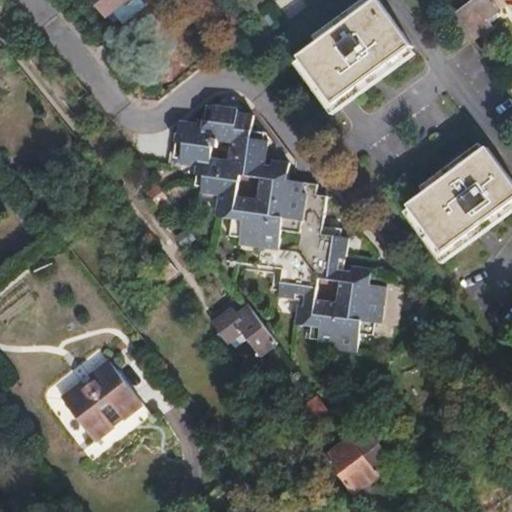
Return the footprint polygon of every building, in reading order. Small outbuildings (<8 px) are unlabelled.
[(92,0),(108,20),(113,16),(120,25),(144,7),(140,2),(143,0),(92,0)] [(380,0),(378,0),(301,57),(336,105),(415,47),(380,0)] [(486,0),(470,0),(452,14),(470,36),(497,14),(486,0)] [(511,0),(502,0),(511,12),(511,0)] [(226,113),(207,111),(204,131),(204,134),(192,132),(193,130),(180,128),(175,165),(182,166),(182,170),(199,172),(196,191),(204,192),(203,197),(222,200),(219,222),(236,225),(234,242),(243,243),(242,249),(263,251),(260,275),(276,278),(274,294),(283,296),(282,302),(302,305),(299,327),(313,329),(311,344),(320,346),(319,351),(354,356),(357,340),(372,342),(374,328),(378,329),(383,292),(367,291),(369,275),(349,272),(349,277),(346,297),(338,296),(337,309),(321,307),(321,310),(313,309),(313,306),(315,291),(312,291),(314,281),(323,282),(323,285),(340,286),(341,276),(345,242),(339,241),(339,233),(326,232),(327,218),(305,215),(307,200),(303,199),(304,187),(288,186),(290,170),(273,168),(269,193),(262,192),(261,205),(253,204),(253,207),(238,205),(238,203),(239,195),(236,192),(236,189),(238,187),(240,185),(241,180),(242,177),(250,178),(249,181),(264,183),(266,167),(269,147),(264,146),(265,139),(252,137),(254,122),(239,120),(231,119),(226,113)] [(511,177),(490,148),(411,206),(446,253),(511,205),(511,177)] [(264,183),(262,192),(269,193),(273,168),(266,167),(264,183)] [(156,187),(144,196),(153,208),(165,198),(156,187)] [(163,256),(139,275),(153,293),(176,274),(163,256)] [(340,286),(338,296),(346,297),(349,277),(341,276),(340,286)] [(314,281),(312,291),(315,291),(316,284),(323,285),(323,282),(314,281)] [(230,308),(210,323),(225,343),(239,332),(258,356),(275,343),(251,311),(239,320),(230,308)] [(106,358),(59,395),(91,436),(138,400),(106,358)] [(343,402),(331,412),(340,425),(353,416),(343,402)] [(366,426),(350,439),(380,478),(396,466),(366,426)] [(350,439),(325,459),(354,497),(380,478),(350,439)]
